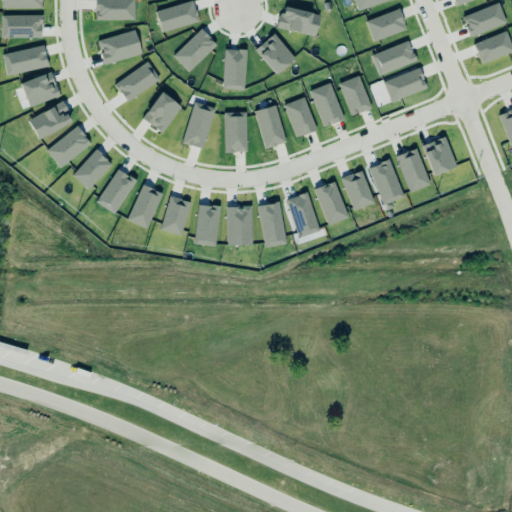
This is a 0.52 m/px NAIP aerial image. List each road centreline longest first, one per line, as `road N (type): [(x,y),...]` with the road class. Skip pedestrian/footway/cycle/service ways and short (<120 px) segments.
road 1 (residential): [(59,0),(67,68),(108,133),(143,159),(224,183),(266,175),(511,77)]
road 2 (tertiary): [(405,511),(312,482),(117,396),(0,361)]
road 3 (tertiary): [(0,385),(128,430),(306,511)]
road 4 (residential): [(511,237),(417,0)]
